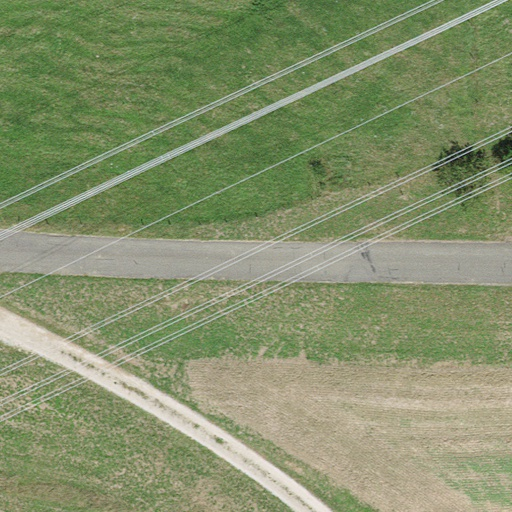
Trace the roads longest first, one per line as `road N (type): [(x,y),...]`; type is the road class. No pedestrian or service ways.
road 1 (unclassified): [(0,254),(511,263)]
road 2 (track): [(0,329),(217,445),(296,511)]
